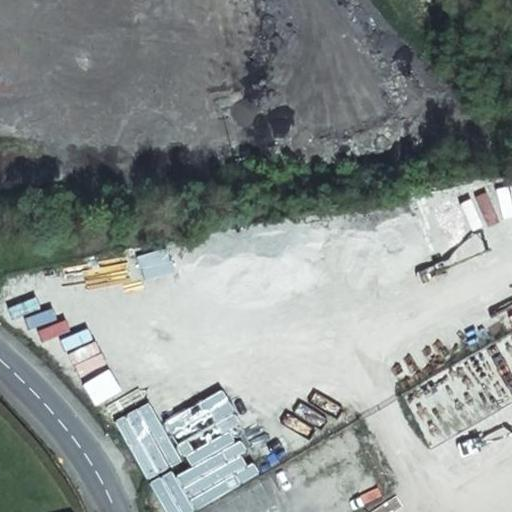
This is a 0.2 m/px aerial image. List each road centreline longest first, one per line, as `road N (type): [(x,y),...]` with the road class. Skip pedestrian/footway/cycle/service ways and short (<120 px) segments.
road 1 (unknown): [(405,487),(382,418),(379,371),(391,332),(424,295),(511,248)]
road 2 (residential): [(0,359),(42,399),(117,511)]
